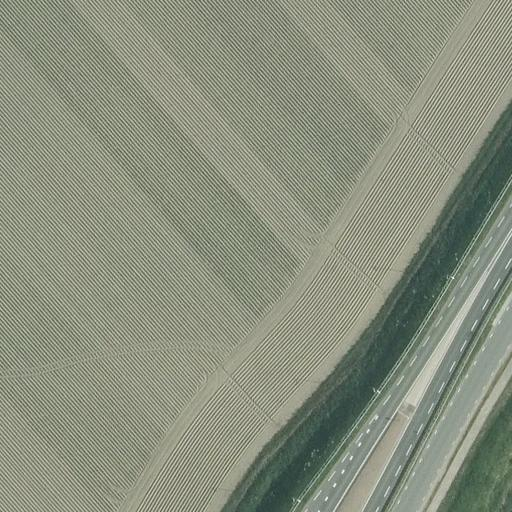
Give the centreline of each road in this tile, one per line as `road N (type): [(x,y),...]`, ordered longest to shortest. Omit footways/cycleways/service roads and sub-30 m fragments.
road 1 (trunk): [(495,256),(327,511)]
road 2 (trunk): [(360,511),(495,256)]
road 3 (unclassified): [(407,511),(511,324)]
